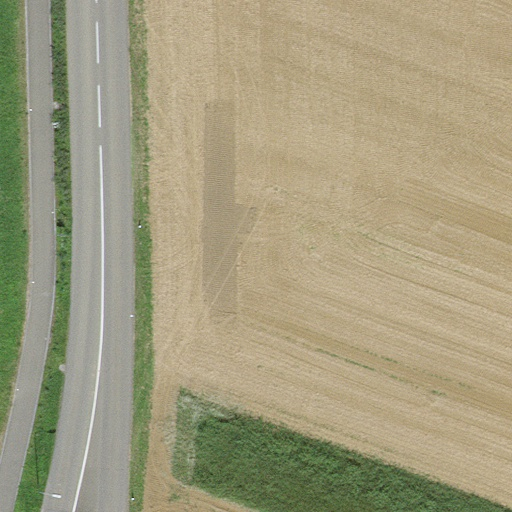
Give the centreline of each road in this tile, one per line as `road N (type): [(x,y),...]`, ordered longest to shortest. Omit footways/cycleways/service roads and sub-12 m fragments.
road 1 (tertiary): [(97,0),(105,338)]
road 2 (tertiary): [(105,338),(56,511)]
road 3 (tertiary): [(105,511),(105,338)]
